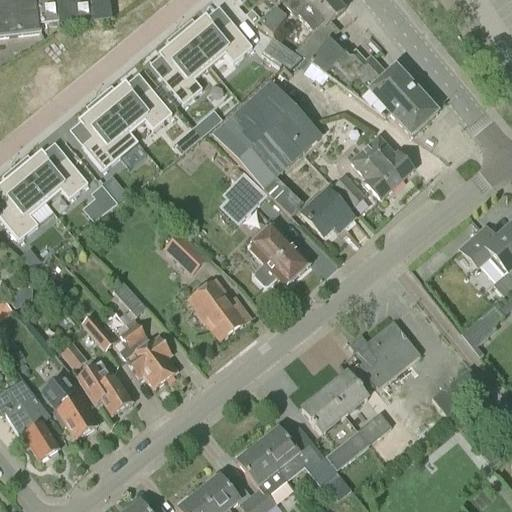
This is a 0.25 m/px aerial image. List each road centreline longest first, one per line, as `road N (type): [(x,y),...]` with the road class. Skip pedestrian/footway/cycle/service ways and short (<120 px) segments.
road 1 (unclassified): [(68,511),(511,161)]
road 2 (residential): [(0,155),(191,0)]
road 3 (unclassified): [(511,160),(373,0)]
